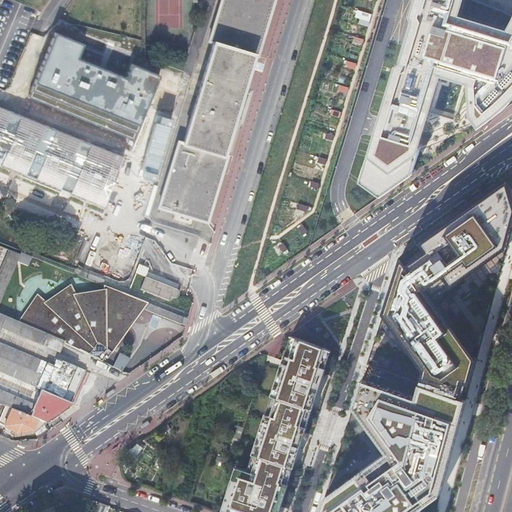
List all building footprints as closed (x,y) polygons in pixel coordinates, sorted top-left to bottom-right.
[(273,0),(220,0),(208,41),(212,42),(182,143),(177,142),(158,207),(206,222),(226,156),(222,155),(237,105),(253,55),(256,56),(273,0)] [(503,107),(511,100),(511,0),(414,0),(358,191),(378,198),(474,130),(503,107)] [(83,43),(53,31),(26,97),(135,141),(162,75),(132,63),(126,79),(77,59),(83,43)] [(114,154),(0,107),(0,163),(94,202),(114,154)] [(422,383),(466,400),(477,360),(444,305),(501,271),(511,231),(511,183),(510,180),(402,255),(390,297),(428,363),(422,383)] [(0,303),(16,266),(19,258),(8,253),(0,271),(0,372),(36,387),(41,375),(0,357),(0,303)] [(31,260),(20,256),(19,258),(16,266),(27,270),(31,260)] [(178,290),(147,278),(141,292),(169,303),(171,297),(176,299),(178,298),(179,296),(180,295),(180,293),(179,291),(178,290)] [(41,297),(19,321),(65,341),(64,343),(88,356),(102,362),(105,359),(108,361),(147,307),(124,297),(120,306),(106,306),(107,299),(76,297),(74,291),(46,302),(41,297)] [(120,306),(124,297),(107,291),(106,306),(120,306)] [(187,323),(147,307),(142,313),(185,330),(187,323)] [(65,341),(0,312),(0,357),(41,375),(46,363),(0,342),(0,330),(2,327),(60,353),(64,343),(65,341)] [(312,344),(297,339),(254,473),(237,468),(223,511),(280,511),(283,507),(285,499),(280,497),(290,466),(295,468),(303,441),(298,439),(308,408),(313,410),(322,383),(317,381),(327,349),(312,344)] [(120,355),(118,358),(127,364),(130,361),(120,355)] [(118,358),(113,367),(121,371),(120,372),(121,372),(127,364),(118,358)] [(56,359),(43,393),(63,401),(70,383),(76,368),(56,359)] [(326,498),(321,511),(415,511),(441,495),(466,400),(422,383),(417,401),(364,380),(355,406),(389,455),(326,498)] [(30,417),(35,406),(0,390),(0,404),(5,407),(30,417)] [(35,406),(30,417),(44,423),(47,420),(71,404),(63,401),(43,393),(40,392),(37,399),(35,406)] [(46,425),(44,423),(30,417),(5,407),(0,418),(0,424),(18,434),(34,431),(35,432),(46,425)] [(148,421),(140,426),(142,429),(150,424),(148,421)] [(107,511),(109,507),(100,503),(91,500),(86,511),(107,511)]
